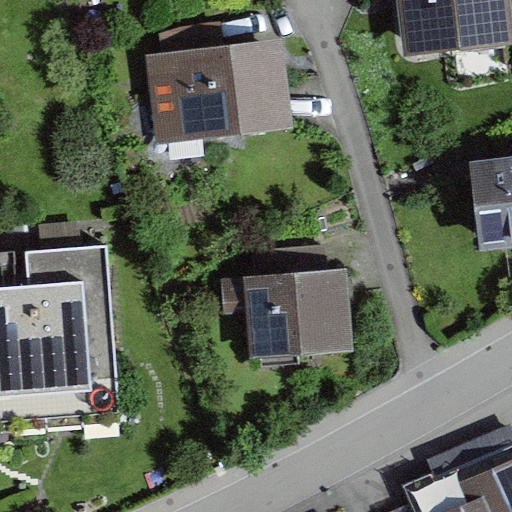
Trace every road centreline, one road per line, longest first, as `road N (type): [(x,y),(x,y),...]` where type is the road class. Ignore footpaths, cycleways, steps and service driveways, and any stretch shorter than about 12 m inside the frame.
road 1 (residential): [(304,0),(429,406)]
road 2 (residential): [(429,406),(229,511)]
